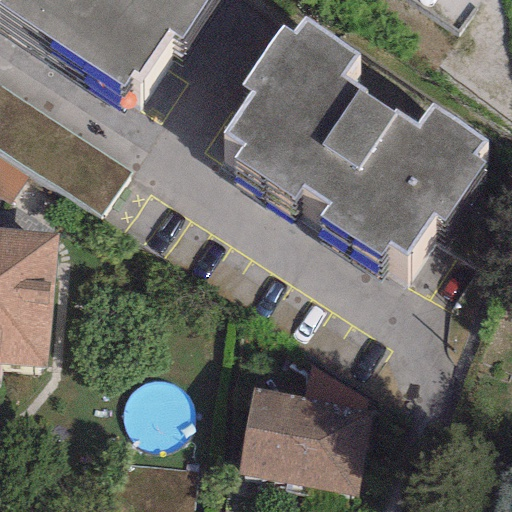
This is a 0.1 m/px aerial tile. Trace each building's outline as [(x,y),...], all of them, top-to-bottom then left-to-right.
[(0,0),(0,5),(120,88),(131,72),(135,75),(167,29),(180,38),(206,0),(0,0)] [(356,54),(301,15),(289,31),(281,25),(238,85),(248,93),(221,131),(240,145),(230,158),(291,201),(301,187),(326,204),(318,215),(379,258),(388,245),(405,257),(434,215),(442,220),(483,163),(474,157),(485,142),(429,103),(414,124),(393,109),(390,113),(362,93),(363,91),(341,75),(356,54)] [(129,173),(0,89),(0,156),(31,176),(99,220),(129,173)] [(0,201),(10,207),(31,176),(0,156),(0,201)] [(54,234),(0,229),(0,363),(44,367),(54,234)] [(372,414),(251,391),(235,475),(356,498),(372,414)] [(191,511),(196,472),(112,463),(107,511),(191,511)]
